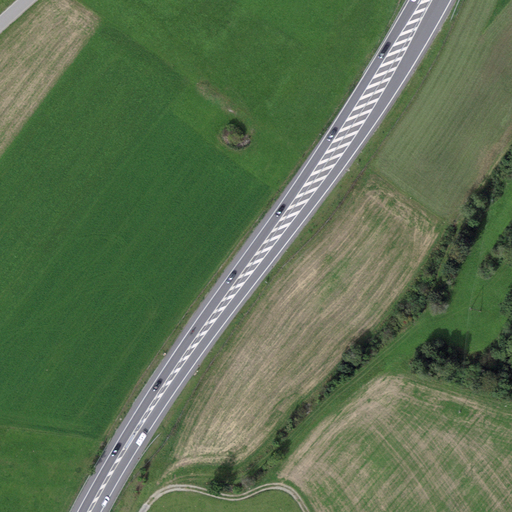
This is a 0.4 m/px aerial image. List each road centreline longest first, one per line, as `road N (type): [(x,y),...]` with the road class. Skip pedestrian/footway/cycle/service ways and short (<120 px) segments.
road 1 (trunk): [(93,511),(202,339),(371,111),(440,0)]
road 2 (trunk): [(417,0),(325,148),(165,373),(84,511)]
road 3 (track): [(144,511),(170,489),(233,497),(270,487),(297,494),(306,511)]
